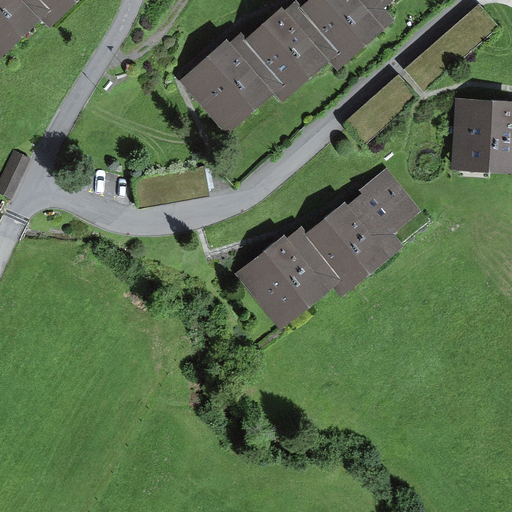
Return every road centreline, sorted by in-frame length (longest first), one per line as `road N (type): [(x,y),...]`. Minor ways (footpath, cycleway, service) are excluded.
road 1 (residential): [(20,198),(129,230),(184,223),(220,208),(453,0)]
road 2 (residential): [(124,0),(20,198)]
